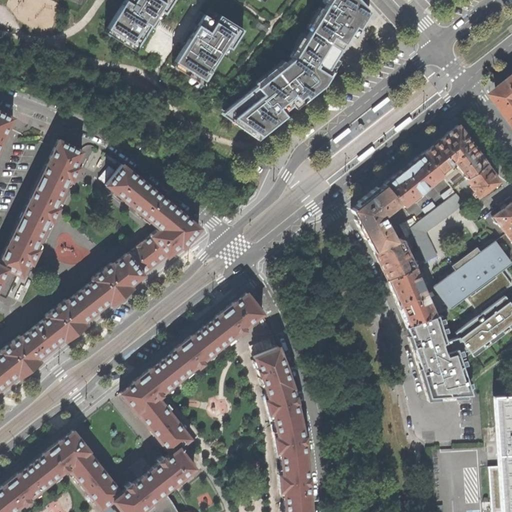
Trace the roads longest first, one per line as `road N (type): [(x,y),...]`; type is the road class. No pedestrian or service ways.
road 1 (secondary): [(0,456),(243,261)]
road 2 (secondary): [(226,237),(0,423)]
road 3 (secondary): [(436,44),(304,149),(273,194),(226,237)]
road 4 (residential): [(0,93),(125,150),(226,237)]
road 5 (residential): [(322,511),(306,398),(288,342),(243,261)]
road 6 (residential): [(443,423),(418,408),(369,273),(325,197)]
road 7 (secondary): [(325,197),(466,81)]
